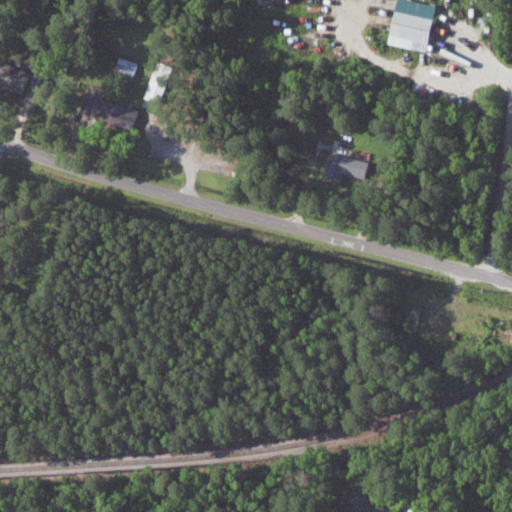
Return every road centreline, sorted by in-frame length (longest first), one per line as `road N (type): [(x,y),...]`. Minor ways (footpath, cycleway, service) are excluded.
road 1 (residential): [(0,139),(114,181),(483,275)]
road 2 (residential): [(483,275),(511,79)]
